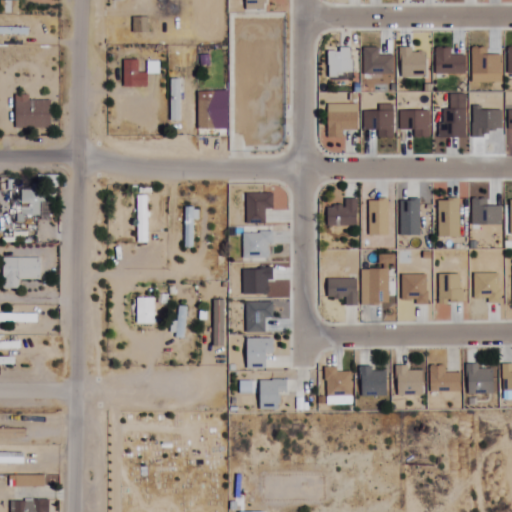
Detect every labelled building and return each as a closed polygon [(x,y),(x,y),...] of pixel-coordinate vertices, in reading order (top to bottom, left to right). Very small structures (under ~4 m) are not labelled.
[(137,61),(123,61),(123,88),(146,88),(146,73),(137,73),(137,61)] [(178,121),(178,87),(170,87),(170,121),(178,121)] [(227,92),(197,92),(197,130),(227,130),(227,92)] [(49,101),(14,101),(14,129),(49,129),(49,101)] [(183,248),(194,248),(194,209),(183,209),(183,248)] [(39,281),(39,259),(2,259),(2,292),(17,292),(17,281),(39,281)] [(136,325),(153,325),(153,299),(136,299),(136,325)] [(0,315),(0,322),(35,323),(35,316),(0,315)] [(0,350),(19,350),(19,343),(0,342),(0,350)] [(0,438),(25,438),(25,430),(0,430),(0,438)] [(10,502),(9,511),(47,511),(48,502),(10,502)]
